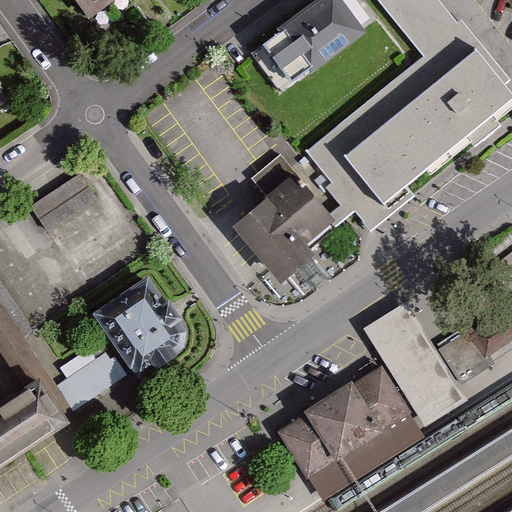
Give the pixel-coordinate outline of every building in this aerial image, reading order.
[(124,0),(72,0),(92,25),(124,0)] [(375,0),(424,59),(305,155),(332,188),(326,192),(339,208),(329,216),(299,180),(239,229),(286,286),(298,276),(315,262),(320,258),(313,248),(353,215),(367,232),(444,169),(452,162),(458,157),(464,152),(511,113),(511,84),(461,23),(457,26),(435,0),(375,0)] [(370,34),(344,0),(325,0),(281,34),(313,77),(327,68),(349,51),(370,34)] [(78,168),(30,201),(50,230),(98,197),(78,168)] [(331,282),(315,262),(298,276),(314,296),(331,282)] [(195,346),(151,281),(98,316),(142,381),(195,346)] [(511,309),(471,335),(485,358),(511,341),(511,309)] [(464,402),(407,310),(379,327),(368,334),(424,426),(464,402)] [(0,474),(75,426),(0,311),(0,474)] [(485,358),(471,335),(469,332),(440,349),(461,382),(489,364),(485,358)] [(56,371),(79,405),(128,372),(104,338),(56,371)] [(412,414),(382,366),(312,409),(280,430),(310,477),(343,456),(412,414)] [(427,439),(412,414),(343,456),(310,477),(326,502),(427,439)] [(511,434),(388,511),(425,511),(511,457),(511,434)]
